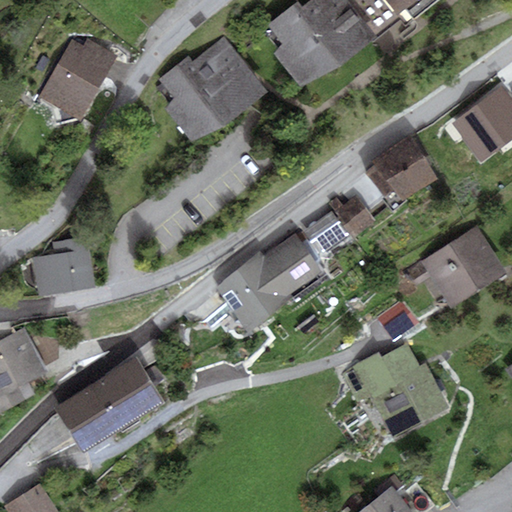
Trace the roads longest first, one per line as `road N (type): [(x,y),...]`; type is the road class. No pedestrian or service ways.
road 1 (residential): [(290,203),(265,239),(49,403),(0,454)]
road 2 (residential): [(0,263),(46,231),(147,68),(220,0)]
road 3 (residential): [(0,308),(128,291),(186,268),(290,203)]
road 4 (residential): [(290,203),(511,51)]
